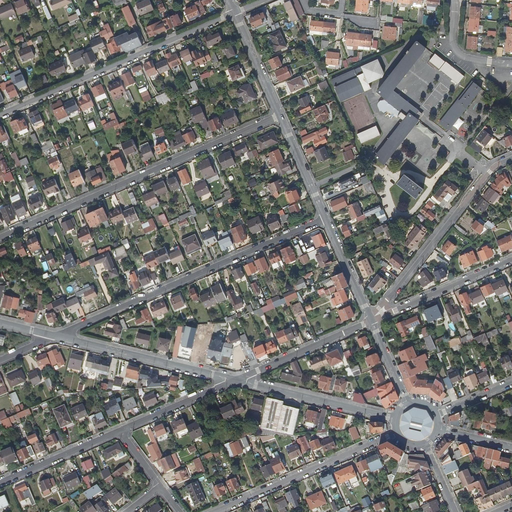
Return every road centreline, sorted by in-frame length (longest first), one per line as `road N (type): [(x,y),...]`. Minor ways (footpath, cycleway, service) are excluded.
road 1 (residential): [(279,116),(0,238)]
road 2 (residential): [(59,336),(325,218)]
road 3 (residential): [(0,114),(234,13)]
road 4 (residential): [(395,433),(215,511)]
road 5 (residential): [(511,160),(492,169),(386,299)]
road 6 (residential): [(59,336),(236,380)]
road 7 (residential): [(236,380),(394,419)]
road 8 (residential): [(370,321),(236,380)]
road 9 (residential): [(120,430),(0,483)]
road 10 (residential): [(391,312),(511,259)]
road 11 (residential): [(236,380),(120,430)]
